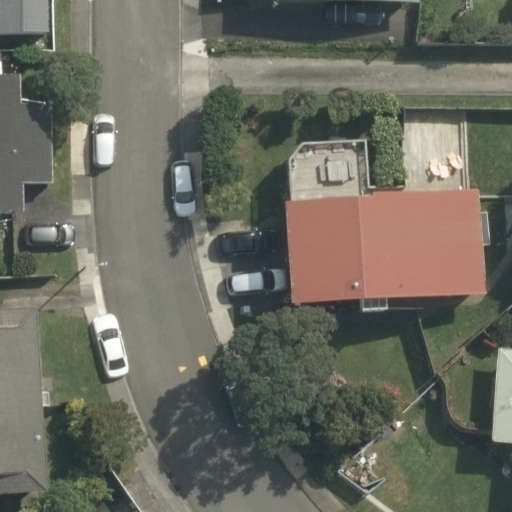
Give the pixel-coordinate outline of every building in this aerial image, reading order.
[(0,0),(0,36),(42,37),(42,0),(0,0)] [(251,0),(252,4),(413,8),(413,0),(251,0)] [(0,215),(18,216),(18,188),(49,188),(48,103),(15,103),(15,76),(0,76),(0,215)] [(279,311),(479,299),(473,194),(361,200),(361,204),(272,209),(279,311)] [(0,498),(42,496),(30,312),(0,314),(0,498)] [(511,511),(511,352),(491,351),(484,446),(511,448),(511,511)]
